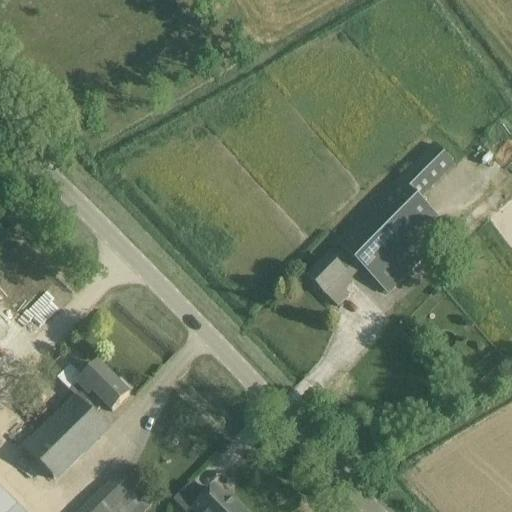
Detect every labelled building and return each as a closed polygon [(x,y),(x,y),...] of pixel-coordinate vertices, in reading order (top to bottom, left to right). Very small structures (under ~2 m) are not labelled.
[(419,202),(454,166),(433,145),(335,243),(344,252),(332,263),(328,259),(308,280),(325,297),(346,277),(344,275),(356,264),(388,296),(450,234),(419,202)] [(75,399),(23,450),(53,481),(106,429),(94,416),(104,406),(112,413),(129,397),(128,395),(131,392),(121,382),(118,385),(98,366),(70,394),(75,399)] [(150,484),(134,468),(123,478),(119,474),(79,511),(146,511),(152,507),(140,494),(150,484)] [(192,511),(193,511),(194,511),(243,511),(236,505),(233,508),(216,490),(206,499),(192,484),(174,502),(183,511),(192,511)] [(0,511),(23,511),(0,488),(0,511)]
